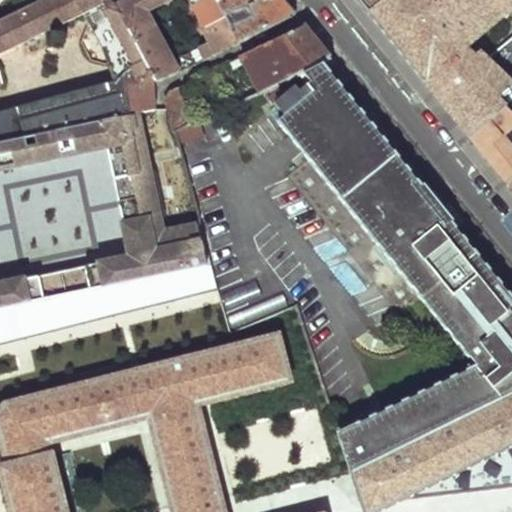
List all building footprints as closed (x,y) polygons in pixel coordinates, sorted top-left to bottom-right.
[(147,104),(147,78),(113,0),(36,0),(0,18),(0,52),(3,51),(75,17),(101,64),(106,82),(5,110),(11,135),(136,106),(147,104)] [(113,0),(147,78),(171,68),(203,55),(197,42),(166,55),(147,14),(174,0),(189,0),(208,37),(214,50),(236,41),(216,0),(113,0)] [(296,15),(282,0),(216,0),(236,41),(296,15)] [(511,0),(357,0),(471,140),(507,109),(511,114),(511,90),(477,54),(474,58),(466,50),(511,11),(511,0)] [(329,58),(303,26),(240,53),(242,57),(250,72),(257,87),(322,60),(329,58)] [(203,55),(214,50),(208,37),(197,42),(203,55)] [(0,94),(17,88),(3,51),(0,52),(0,94)] [(241,76),(250,72),(242,57),(233,61),(241,76)] [(352,97),(322,60),(257,87),(276,118),(296,143),(309,158),(475,362),(336,429),(353,474),(511,396),(511,293),(494,271),(438,202),(365,113),(352,97)] [(183,84),(191,81),(188,74),(161,85),(170,124),(193,112),(196,111),(183,84)] [(0,308),(207,264),(195,219),(159,227),(136,106),(11,135),(0,137),(0,308)] [(511,114),(507,109),(471,140),(491,164),(507,184),(511,179),(511,114)] [(199,132),(193,112),(170,124),(173,139),(199,132)] [(207,264),(0,308),(0,346),(215,292),(207,264)] [(0,443),(4,460),(0,460),(0,477),(9,511),(323,511),(322,511),(223,511),(195,403),(290,377),(276,330),(71,383),(0,401),(0,443)] [(511,396),(353,474),(366,511),(381,511),(410,498),(511,485),(511,396)]
